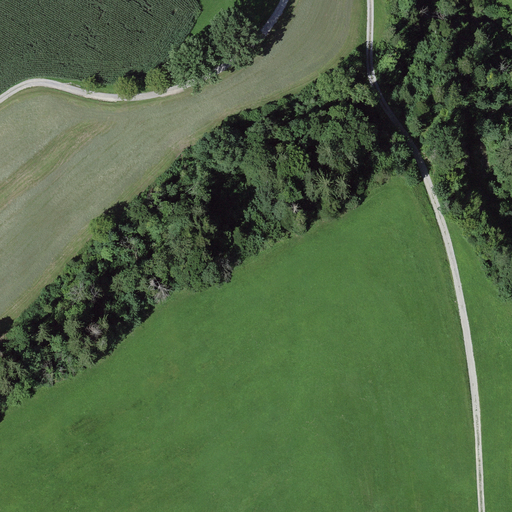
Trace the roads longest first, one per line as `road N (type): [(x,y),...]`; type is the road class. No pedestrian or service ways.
road 1 (track): [(481,511),(457,273),(430,183),(369,66),(370,0)]
road 2 (track): [(284,0),(253,45),(214,75),(136,97),(40,83),(0,102)]
